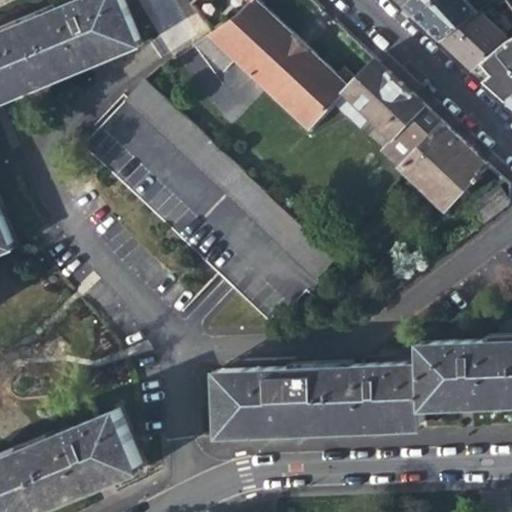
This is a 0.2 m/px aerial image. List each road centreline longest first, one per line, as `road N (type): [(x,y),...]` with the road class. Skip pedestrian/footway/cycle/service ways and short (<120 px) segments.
road 1 (residential): [(166,346),(45,192),(37,153),(58,122),(175,35),(159,0)]
road 2 (residential): [(166,346),(371,341),(511,231)]
road 3 (residential): [(511,462),(276,469),(195,495)]
road 4 (residential): [(511,144),(355,0)]
road 5 (residential): [(195,495),(166,346)]
